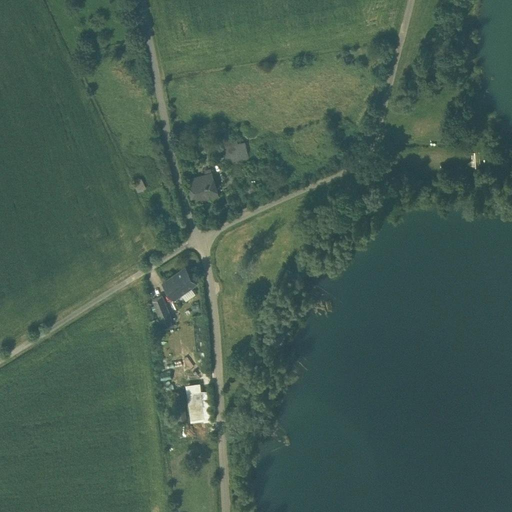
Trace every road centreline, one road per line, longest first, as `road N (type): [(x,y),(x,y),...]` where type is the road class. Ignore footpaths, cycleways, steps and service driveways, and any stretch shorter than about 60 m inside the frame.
road 1 (unclassified): [(198,239),(369,157),(410,0)]
road 2 (unclassified): [(225,511),(213,310),(198,239)]
road 3 (unclassified): [(198,239),(166,132),(141,0)]
road 4 (unclassified): [(0,359),(198,239)]
